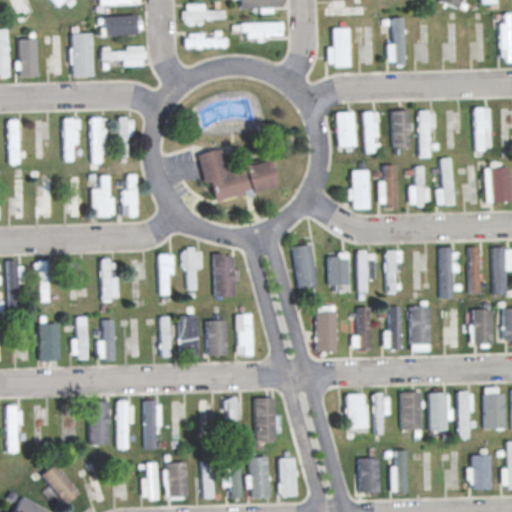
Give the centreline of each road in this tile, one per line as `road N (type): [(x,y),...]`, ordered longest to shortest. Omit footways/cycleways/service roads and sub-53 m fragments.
road 1 (residential): [(285,377),(0,384),(124,241),(148,235),(173,213)]
road 2 (residential): [(285,377),(511,369),(359,231),(302,200)]
road 3 (residential): [(157,111),(149,169),(165,204),(214,236),(254,236),(292,213),(313,179),(310,117),(283,82)]
road 4 (residential): [(157,111),(123,96),(0,99),(158,52),(176,87)]
road 5 (residential): [(349,511),(272,250),(254,236)]
road 6 (residential): [(254,236),(250,254),(326,511)]
road 7 (residential): [(283,82),(297,52),(299,0),(434,87)]
road 8 (residential): [(305,107),(324,92),(434,87)]
